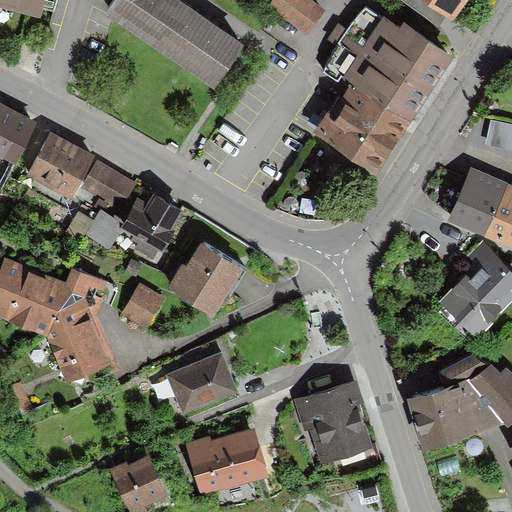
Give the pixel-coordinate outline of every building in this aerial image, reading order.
[(105,0),(100,8),(211,81),(239,40),(178,0),(105,0)] [(307,0),(272,0),(269,5),(308,33),(324,12),(307,0)] [(429,0),(454,17),(466,2),(466,0),(429,0)] [(344,63),(405,103),(442,44),(379,6),(344,63)] [(405,103),(344,63),(309,119),(371,157),(405,103)] [(0,92),(0,152),(13,158),(36,109),(0,92)] [(511,124),(492,119),(485,144),(511,150),(511,124)] [(94,148),(49,124),(25,170),(70,193),(94,148)] [(133,177),(98,156),(80,186),(115,207),(133,177)] [(511,185),(494,177),(472,168),(449,221),(511,245),(511,185)] [(160,245),(184,201),(152,184),(140,207),(130,202),(120,222),(131,228),(125,240),(150,253),(155,243),(160,245)] [(243,252),(203,228),(172,277),(212,302),(243,252)] [(511,263),(506,269),(483,246),(464,265),(472,272),(443,301),(478,337),(511,303),(511,263)] [(0,311),(45,328),(68,270),(5,250),(0,264),(0,311)] [(68,270),(45,328),(66,371),(113,352),(90,294),(102,268),(74,257),(68,270)] [(161,291),(137,278),(120,308),(144,322),(161,291)] [(238,382),(222,344),(165,367),(181,405),(238,382)] [(460,372),(407,389),(425,446),(507,420),(511,414),(511,368),(500,355),(494,361),(485,350),(478,353),(472,348),(453,361),(460,372)] [(374,440),(354,374),(301,390),(320,455),(374,440)] [(269,466),(255,419),(187,440),(202,487),(269,466)] [(166,484),(146,444),(108,462),(128,503),(166,484)]
